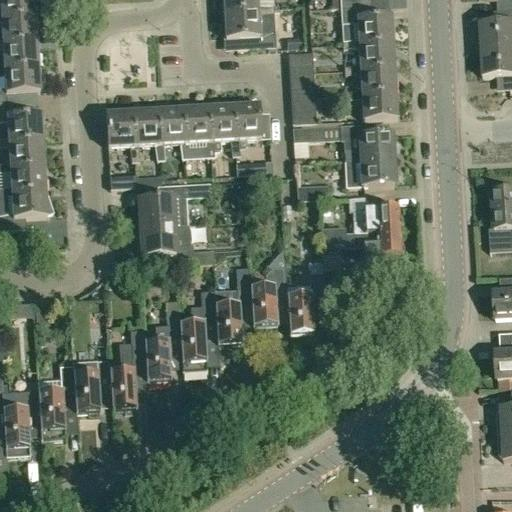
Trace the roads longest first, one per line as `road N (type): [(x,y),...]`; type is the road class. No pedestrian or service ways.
road 1 (residential): [(33,511),(353,369)]
road 2 (residential): [(0,279),(60,274),(87,261),(94,243),(85,58),(104,28)]
road 3 (residential): [(283,176),(274,72),(191,75),(188,13),(180,3)]
road 4 (residential): [(426,386),(454,310),(446,135)]
road 5 (residential): [(246,511),(398,414),(426,386)]
road 6 (residential): [(467,511),(460,427),(426,386)]
road 7 (residential): [(446,135),(439,0)]
